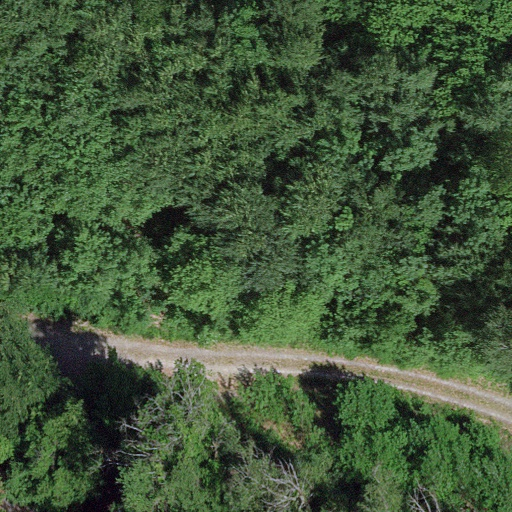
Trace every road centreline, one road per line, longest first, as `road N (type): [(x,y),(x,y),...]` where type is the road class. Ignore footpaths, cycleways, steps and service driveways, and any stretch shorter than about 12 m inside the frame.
road 1 (track): [(0,321),(94,346),(382,373),(511,410)]
road 2 (unclassified): [(0,338),(29,367),(105,485),(113,511)]
